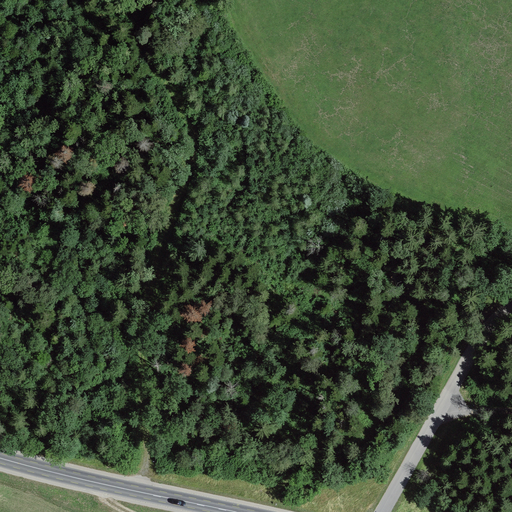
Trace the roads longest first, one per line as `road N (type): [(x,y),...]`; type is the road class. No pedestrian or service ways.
road 1 (track): [(141,492),(141,312),(190,146),(186,110),(104,0)]
road 2 (secondary): [(0,457),(235,511)]
